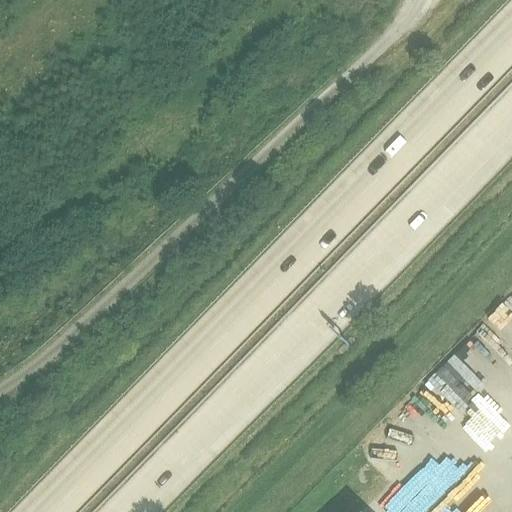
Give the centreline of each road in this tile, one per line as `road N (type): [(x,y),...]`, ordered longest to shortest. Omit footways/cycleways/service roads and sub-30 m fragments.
road 1 (motorway): [(511,40),(51,511)]
road 2 (motorway): [(122,511),(511,114)]
road 3 (track): [(0,68),(75,0),(416,0)]
